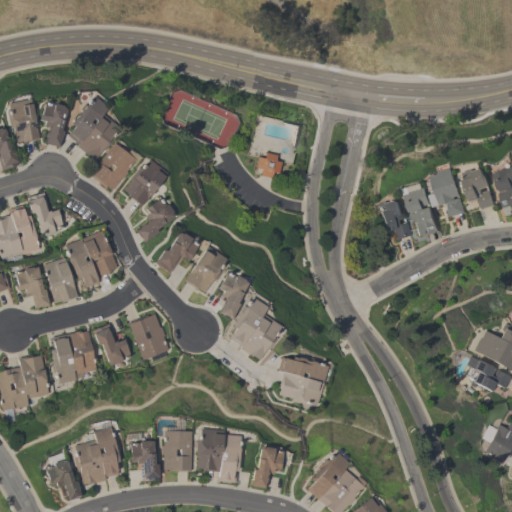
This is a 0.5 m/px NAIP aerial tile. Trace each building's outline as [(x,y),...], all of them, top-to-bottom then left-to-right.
[(100,115),(75,144),(64,136),(71,127),(68,125),(71,121),(75,115),(76,116),(79,112),(77,110),(81,105),(82,106),(90,97),(105,108),(100,115)] [(27,99),(35,140),(20,143),(19,141),(13,143),(9,128),(7,129),(3,110),(5,110),(4,104),(27,99)] [(35,120),(37,113),(38,113),(41,103),(50,105),(50,104),(59,107),(59,108),(62,109),(62,110),(63,110),(57,131),(60,132),(56,147),(54,146),(54,147),(49,146),(49,145),(42,143),(44,139),(43,138),(44,134),(45,134),(46,131),(45,131),(45,128),(40,127),(41,122),(35,120)] [(75,144),(100,115),(117,128),(110,137),(112,139),(103,151),(101,149),(92,160),(86,155),(86,156),(74,147),(75,144)] [(0,170),(0,129),(1,129),(7,151),(11,150),(15,166),(0,170)] [(133,160),(109,191),(104,187),(103,188),(95,183),(96,182),(87,175),(111,143),(133,160)] [(258,175),(259,170),(255,169),(257,158),(262,159),(264,152),(275,155),(273,161),(279,163),(276,174),(270,172),(269,177),(258,175)] [(164,174),(139,206),(126,196),(126,195),(121,190),(129,180),(128,179),(137,167),(139,169),(146,160),(164,174)] [(449,163),(458,195),(454,196),(455,199),(460,197),(464,212),(449,216),(447,209),(449,209),(447,202),(432,207),(428,194),(435,192),(430,176),(439,173),(437,166),(449,163)] [(505,216),(498,193),(500,193),(499,189),(497,190),(493,173),(498,171),(498,170),(511,166),(511,209),(510,210),(511,214),(505,216)] [(493,205),(480,208),(478,199),(469,201),(463,180),(465,179),(463,172),(472,169),(473,171),(483,169),(493,205)] [(416,237),(403,195),(409,193),(409,192),(424,187),(438,231),(425,235),(423,230),(421,231),(422,235),(416,237)] [(24,198),(41,193),(47,211),(48,211),(48,212),(55,210),(61,227),(56,229),(56,230),(41,235),(41,234),(38,235),(31,213),(29,214),(24,198)] [(133,232),(137,229),(137,228),(140,225),(141,226),(144,224),(143,223),(145,221),(142,217),(146,214),(142,210),(157,198),(163,206),(163,205),(169,213),(168,214),(171,217),(153,231),(155,233),(142,243),(133,232)] [(376,204),(386,201),(386,203),(396,200),(403,223),(404,222),(408,235),(394,240),(391,231),(383,233),(376,212),(378,211),(376,204)] [(0,256),(0,217),(7,215),(7,213),(10,213),(9,211),(17,209),(18,210),(21,209),(23,217),(27,216),(37,249),(19,255),(19,253),(10,256),(9,253),(0,256)] [(78,239),(99,231),(103,241),(105,240),(111,254),(109,255),(114,268),(107,271),(108,272),(94,278),(78,239)] [(185,262),(179,258),(179,259),(177,258),(167,273),(152,264),(161,250),(163,252),(175,234),(178,236),(179,234),(189,241),(188,241),(195,246),(185,262)] [(94,278),(96,283),(82,288),(78,278),(74,279),(63,252),(64,251),(62,246),(78,239),(94,278)] [(182,281),(203,247),(223,260),(219,266),(221,267),(211,282),(209,281),(201,293),(182,281)] [(39,266),(61,258),(74,295),(52,303),(39,266)] [(12,273),(21,271),(21,270),(30,268),(30,269),(35,268),(40,290),(42,290),(46,307),(32,310),(31,305),(30,305),(29,300),(30,300),(29,295),(28,296),(27,293),(23,294),(22,290),(16,291),(12,273)] [(229,319),(227,319),(227,320),(223,317),(223,316),(217,313),(219,309),(218,308),(220,304),(221,305),(223,302),(221,301),(223,299),(218,296),(220,293),(214,289),(218,282),(219,283),(224,273),(232,277),(232,276),(241,281),(241,282),(243,284),(244,285),(234,304),(236,306),(229,319)] [(260,315),(238,346),(227,338),(233,329),(229,327),(239,313),(237,312),(241,306),(243,307),(249,298),(264,308),(260,315)] [(141,361),(126,324),(151,314),(157,328),(159,327),(163,336),(161,337),(167,350),(141,361)] [(238,346),(260,315),(279,327),(272,337),(274,339),(267,350),(265,349),(257,360),(249,355),(248,356),(237,348),(238,346)] [(113,342),(114,342),(122,340),(128,357),(119,360),(120,361),(107,366),(99,345),(95,346),(89,330),(106,324),(113,342)] [(468,350),(475,339),(476,339),(480,330),(495,338),(501,328),(511,334),(509,337),(511,338),(511,344),(511,346),(511,366),(509,372),(468,350)] [(72,375),(63,335),(72,333),(72,332),(77,331),(78,333),(85,331),(94,370),(72,375)] [(72,375),(74,380),(57,384),(53,371),(52,371),(51,366),(52,366),(51,362),(50,362),(48,354),(49,354),(48,349),(51,348),(49,337),(63,334),(63,335),(72,375)] [(17,367),(16,358),(38,353),(41,368),(43,368),(46,382),(44,382),(47,394),(24,399),(17,367)] [(507,376),(501,388),(492,384),(488,392),(467,382),(468,380),(460,376),(465,366),(461,365),(466,356),(507,376)] [(320,383),(281,372),(275,371),(279,358),(289,361),(290,358),(291,359),(291,358),(295,359),(303,361),(302,361),(307,363),(307,362),(325,367),(320,383)] [(24,399),(26,405),(0,411),(0,370),(17,367),(24,399)] [(320,383),(314,405),(304,403),(304,405),(289,401),(290,399),(276,395),(278,388),(276,387),(281,372),(320,383)] [(511,418),(511,441),(498,464),(479,453),(495,425),(502,429),(509,417),(511,418)] [(91,441),(89,432),(107,428),(110,440),(116,462),(112,463),(115,472),(113,473),(114,474),(101,477),(91,441)] [(220,435),(216,473),(201,471),(202,470),(194,469),(195,455),(193,455),(194,441),(197,441),(198,430),(220,432),(220,435)] [(187,472),(167,471),(167,470),(160,470),(160,455),(158,455),(159,446),(160,446),(161,432),(188,432),(187,472)] [(216,473),(220,435),(238,437),(237,448),(239,449),(238,455),(236,455),(236,465),(237,465),(236,471),(235,471),(235,472),(234,472),(233,483),(215,481),(216,473)] [(101,477),(102,480),(90,483),(89,482),(80,485),(76,471),(74,472),(71,458),(73,458),(70,446),(91,441),(101,477)] [(128,463),(127,444),(136,443),(136,442),(145,441),(145,442),(150,442),(152,465),(155,465),(155,476),(156,476),(157,480),(139,482),(137,463),(128,463)] [(280,452),(277,465),(278,466),(277,471),(271,470),(270,474),(265,473),(265,476),(264,476),(263,479),(264,480),(263,484),(262,484),(261,489),(248,486),(251,471),(253,471),(257,448),(261,449),(261,448),(280,452)] [(341,470),(315,500),(304,491),(311,483),(309,481),(312,477),(311,476),(316,470),(317,471),(320,467),(318,465),(322,460),(324,462),(332,453),(345,464),(341,470)] [(78,496),(65,501),(60,486),(54,488),(52,484),(46,486),(45,481),(46,481),(42,469),(50,466),(50,464),(59,461),(59,463),(62,462),(64,462),(71,483),(73,482),(77,492),(76,492),(78,496)] [(315,500),(341,470),(352,480),(352,481),(360,488),(351,498),(352,499),(346,506),(345,505),(338,511),(328,511),(323,507),(315,500)] [(348,511),(370,497),(380,511),(348,511)]
